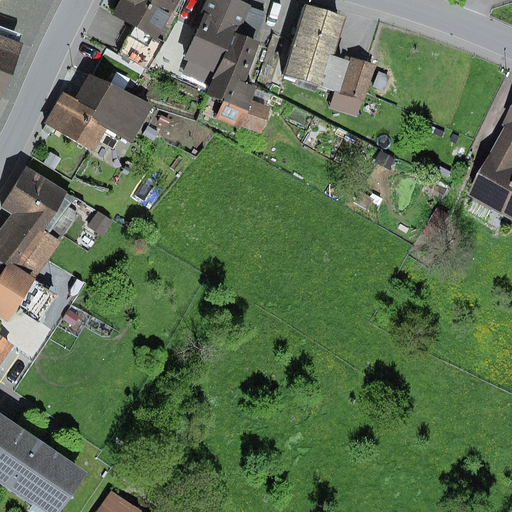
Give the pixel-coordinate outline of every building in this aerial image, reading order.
[(0,0),(0,79),(18,38),(0,31),(0,0)] [(170,0),(112,0),(103,16),(126,31),(115,54),(144,69),(159,43),(149,37),(157,24),(161,26),(169,13),(164,11),(170,0)] [(216,82),(245,7),(228,0),(200,0),(176,59),(184,62),(178,77),(202,88),(205,77),(216,82)] [(336,17),(296,5),(274,75),(360,104),(372,65),(341,57),(340,61),(325,56),(336,17)] [(263,13),(245,7),(216,82),(210,99),(217,103),(211,119),(255,135),(264,107),(245,100),(249,88),(238,84),(263,13)] [(58,93),(39,132),(47,136),(49,131),(85,152),(98,130),(126,143),(147,106),(83,75),(70,100),(58,93)] [(511,109),(503,127),(511,131),(511,109)] [(511,131),(503,127),(467,196),(511,220),(511,131)] [(69,199),(24,170),(1,207),(12,214),(44,234),(48,227),(61,235),(75,213),(64,206),(69,199)] [(109,221),(95,212),(85,228),(99,237),(109,221)] [(44,234),(12,214),(0,230),(0,266),(3,268),(4,267),(28,281),(56,242),(44,234)] [(3,268),(0,266),(0,316),(5,320),(18,300),(26,305),(22,311),(37,321),(54,295),(28,281),(4,267),(3,268)] [(76,474),(0,422),(0,482),(42,511),(50,511),(59,499),(66,498),(65,491),(76,474)] [(139,511),(106,491),(92,511),(139,511)]
